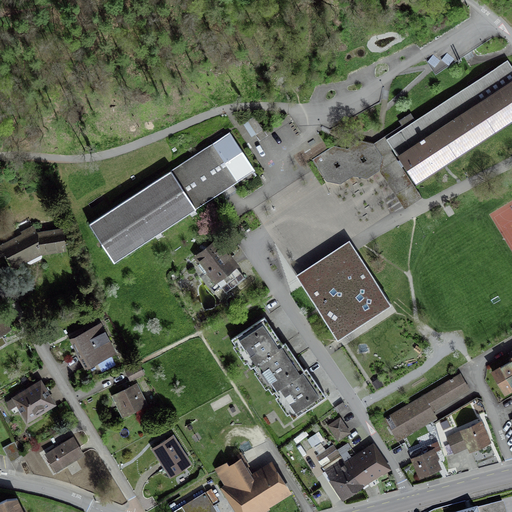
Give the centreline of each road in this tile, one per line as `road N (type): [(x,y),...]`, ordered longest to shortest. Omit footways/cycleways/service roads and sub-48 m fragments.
road 1 (residential): [(244,236),(412,501)]
road 2 (residential): [(137,511),(12,298),(0,290)]
road 3 (residential): [(511,341),(476,362),(511,472)]
